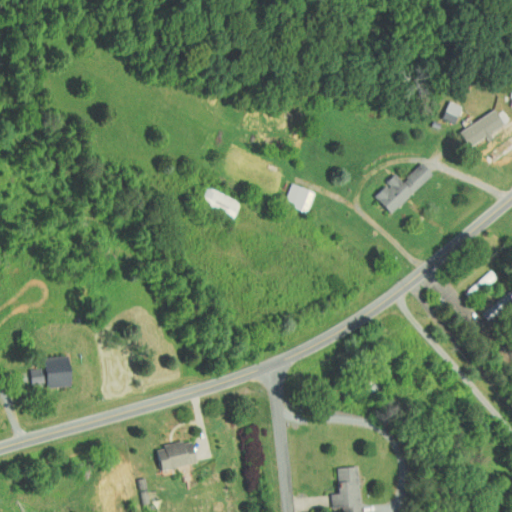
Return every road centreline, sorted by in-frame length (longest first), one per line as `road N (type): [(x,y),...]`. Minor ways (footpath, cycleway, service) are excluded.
road 1 (tertiary): [(0,445),(192,389),(304,345),(409,281),(511,195)]
road 2 (residential): [(273,359),(288,511)]
